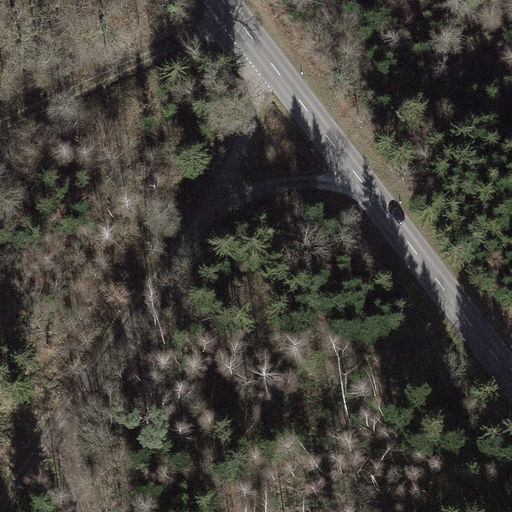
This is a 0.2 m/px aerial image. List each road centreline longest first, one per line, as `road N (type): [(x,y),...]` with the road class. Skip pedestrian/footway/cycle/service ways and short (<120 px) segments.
road 1 (track): [(279,72),(222,193),(0,505)]
road 2 (secondary): [(224,0),(511,376)]
road 3 (track): [(233,11),(0,126)]
road 4 (track): [(222,193),(358,175)]
